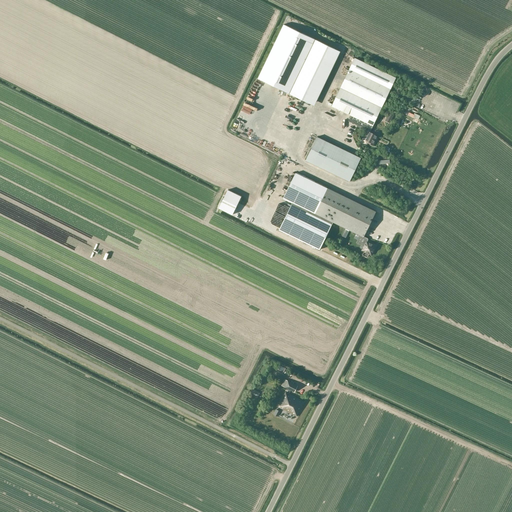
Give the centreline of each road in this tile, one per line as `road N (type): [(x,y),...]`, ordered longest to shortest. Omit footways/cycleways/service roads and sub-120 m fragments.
road 1 (unclassified): [(268,511),(490,66),(511,43)]
road 2 (track): [(511,466),(331,384)]
road 3 (unknown): [(421,204),(385,183),(349,186),(291,157)]
